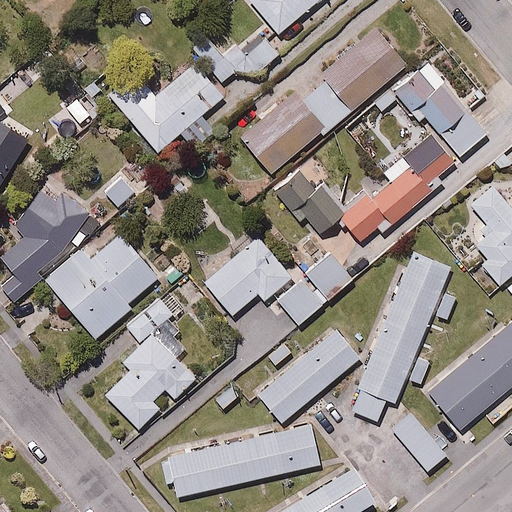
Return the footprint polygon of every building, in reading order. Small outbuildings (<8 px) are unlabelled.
[(250,0),(275,32),(315,0),(250,0)] [(408,59),(377,22),(319,69),(326,77),(301,98),(293,89),(239,133),(271,172),(408,59)] [(237,68),(207,30),(191,43),(221,81),(237,68)] [(277,51),(264,36),(246,52),(259,67),(277,51)] [(225,93),(196,57),(163,85),(145,63),(110,90),(157,148),(179,131),(194,150),(218,132),(201,111),(225,93)] [(427,57),(372,102),(379,111),(397,97),(416,121),(425,114),(458,155),(486,132),(427,57)] [(0,183),(28,135),(0,117),(0,183)] [(368,194),(343,216),(362,238),(388,215),(395,223),(430,191),(424,185),(455,157),(433,132),(403,159),(409,167),(373,200),(368,194)] [(300,167),(275,187),(299,218),(305,213),(320,230),(344,211),(321,181),(315,186),(300,167)] [(135,187),(121,170),(101,187),(115,204),(135,187)] [(0,250),(0,252),(11,265),(0,274),(0,281),(15,298),(42,274),(36,269),(70,238),(75,244),(89,230),(83,223),(94,212),(59,173),(12,216),(24,229),(0,250)] [(499,281),(511,270),(511,204),(492,179),(469,198),(486,220),(469,233),(486,255),(481,259),(499,281)] [(157,275),(117,229),(88,253),(81,245),(44,277),(96,336),(134,303),(129,298),(157,275)] [(328,246),(315,229),(290,249),(325,296),(368,263),(345,233),(328,246)] [(257,231),(198,278),(230,313),(258,291),(264,299),(286,281),(291,287),(277,298),(297,322),(322,302),(300,274),(295,279),(257,231)] [(413,352),(430,313),(448,320),(459,293),(441,285),(450,264),(414,250),(358,384),(361,385),(352,407),(379,418),(388,396),(394,399),(404,374),(423,382),(432,360),(413,352)] [(174,312),(160,295),(127,325),(141,341),(121,359),(128,368),(106,388),(138,424),(163,402),(155,394),(165,386),(173,395),(196,374),(177,354),(186,346),(175,334),(180,329),(169,316),(174,312)] [(459,427),(476,412),(491,430),(511,411),(511,316),(427,389),(459,427)] [(360,354),(336,323),(254,389),(278,419),(360,354)] [(284,338),(265,354),(274,365),(293,349),(284,338)] [(231,380),(212,397),(223,409),(242,392),(231,380)] [(412,408),(391,425),(427,471),(448,454),(412,408)] [(163,480),(172,478),(175,491),(320,462),(311,417),(166,447),(168,458),(159,460),(163,480)] [(356,511),(378,499),(353,459),(266,511),(356,511)]
